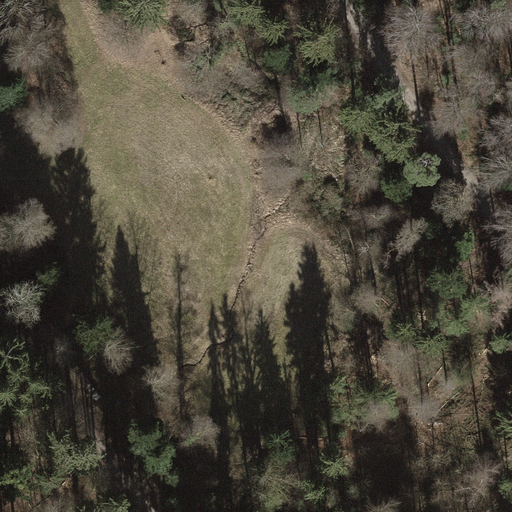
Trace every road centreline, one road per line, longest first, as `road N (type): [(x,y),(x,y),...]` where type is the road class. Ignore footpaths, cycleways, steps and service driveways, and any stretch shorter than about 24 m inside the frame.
road 1 (track): [(511,244),(343,0)]
road 2 (track): [(0,332),(48,376),(152,511)]
